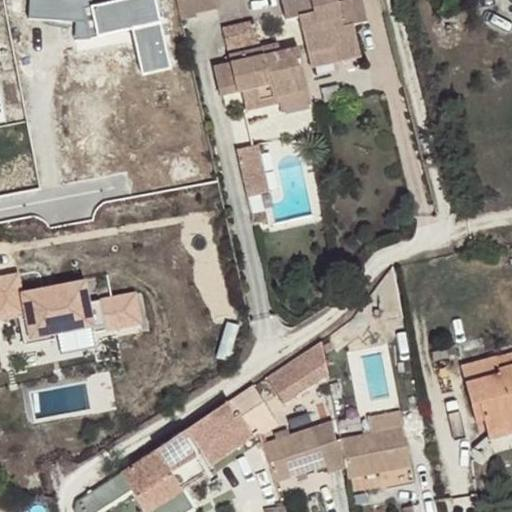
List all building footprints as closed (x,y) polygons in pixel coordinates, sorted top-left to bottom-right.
[(92,0),(29,0),(29,20),(88,22),(91,40),(131,31),(143,77),(172,73),(154,0),(127,0),(94,7),(92,0)] [(176,0),(182,21),(197,18),(196,14),(192,0),(176,0)] [(215,0),(192,0),(196,14),(218,10),(215,0)] [(335,49),(338,60),(362,55),(356,24),(369,21),(364,0),(349,0),(338,3),(337,0),(281,0),(286,21),(301,17),(309,55),(335,49)] [(278,97),(311,90),(301,50),(283,53),(281,45),(262,48),(256,20),(225,27),(232,62),(214,67),(221,96),(241,91),(247,110),(279,103),(278,97)] [(312,66),(338,60),(335,49),(309,55),(312,66)] [(314,103),(311,90),(278,97),(279,103),(282,110),(314,103)] [(238,158),(260,154),(257,143),(235,148),(238,158)] [(253,187),(255,195),(269,192),(260,154),(238,158),(244,188),(253,187)] [(246,197),(255,195),(253,187),(244,188),(246,197)] [(15,277),(0,280),(0,320),(20,316),(26,344),(55,339),(53,326),(89,319),(93,336),(144,326),(137,292),(88,302),(87,292),(45,300),(43,293),(19,298),(15,277)] [(288,402),(339,374),(323,344),(271,372),(288,402)] [(506,425),(511,423),(511,355),(464,369),(474,408),(481,406),(486,424),(489,436),(509,432),(506,425)] [(228,405),(231,415),(252,407),(247,393),(228,405)] [(122,475),(131,492),(143,511),(152,511),(182,492),(192,487),(209,477),(198,458),(238,432),(233,420),(231,415),(228,405),(122,475)] [(481,406),(474,408),(478,426),(486,424),(481,406)] [(244,443),(263,436),(252,407),(231,415),(233,420),(238,432),(242,443),(243,442),(244,443)] [(331,420),(263,444),(274,481),(326,467),(329,477),(347,469),(340,440),(337,441),(331,420)] [(403,427),(340,440),(347,469),(348,480),(386,473),(411,468),(403,427)] [(182,492),(152,511),(166,511),(187,499),(182,492)] [(89,494),(80,501),(86,511),(112,495),(111,493),(89,494)]
